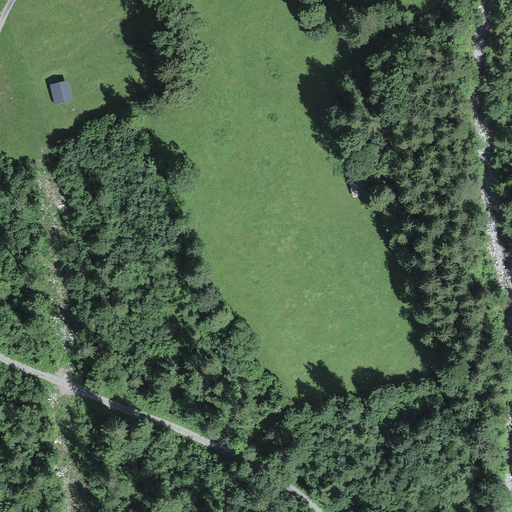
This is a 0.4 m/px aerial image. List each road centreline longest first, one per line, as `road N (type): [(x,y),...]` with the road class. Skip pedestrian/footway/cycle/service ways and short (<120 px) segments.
road 1 (track): [(0,355),(232,452),(312,511)]
road 2 (track): [(421,301),(432,335),(412,368),(302,402),(232,452)]
